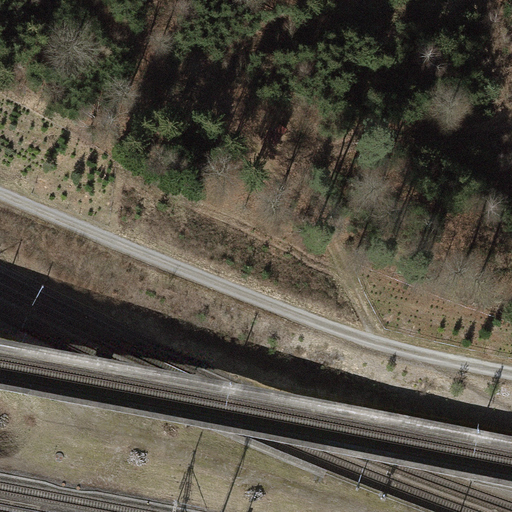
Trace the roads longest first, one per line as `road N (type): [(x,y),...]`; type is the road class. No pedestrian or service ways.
road 1 (track): [(511,372),(377,342),(0,192)]
road 2 (track): [(377,342),(325,234),(275,171),(174,73),(80,0)]
road 3 (track): [(0,346),(117,429),(362,511)]
